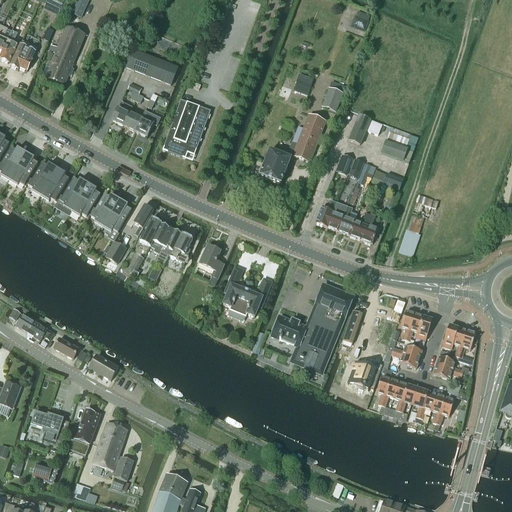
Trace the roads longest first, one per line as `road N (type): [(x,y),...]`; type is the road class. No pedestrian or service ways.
road 1 (secondary): [(486,290),(377,279),(340,265),(194,203),(0,101)]
road 2 (tertiary): [(333,511),(191,441),(0,328)]
road 3 (secondary): [(462,502),(509,324)]
